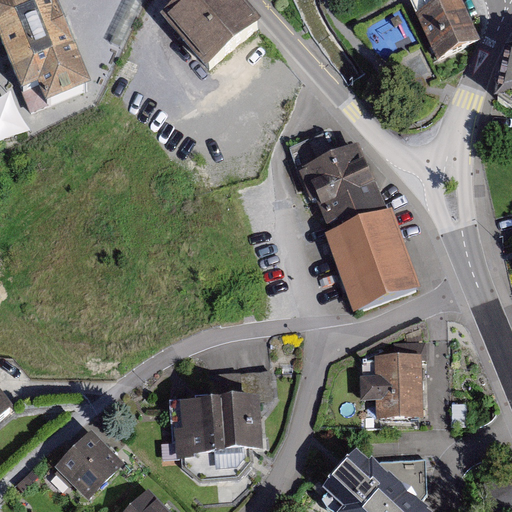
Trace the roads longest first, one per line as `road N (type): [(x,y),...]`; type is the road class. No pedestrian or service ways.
road 1 (residential): [(328,347),(316,323),(190,345),(91,411),(0,498)]
road 2 (residential): [(253,0),(354,112),(406,158),(444,170)]
road 3 (residential): [(254,511),(297,441),(328,347)]
road 4 (residential): [(444,170),(505,0)]
road 5 (residential): [(477,287),(328,347)]
road 6 (residential): [(477,287),(444,170)]
